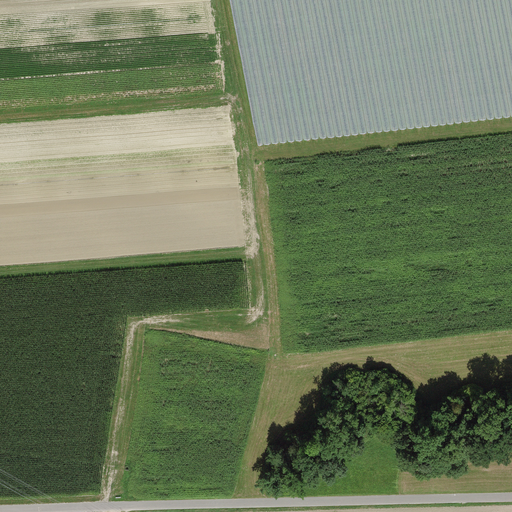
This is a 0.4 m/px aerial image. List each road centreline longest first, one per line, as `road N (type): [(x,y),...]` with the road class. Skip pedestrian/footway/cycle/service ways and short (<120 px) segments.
road 1 (track): [(107,507),(134,330),(150,321),(236,323),(253,314),(258,291),(245,140),(222,0)]
road 2 (unclassified): [(0,510),(511,498)]
